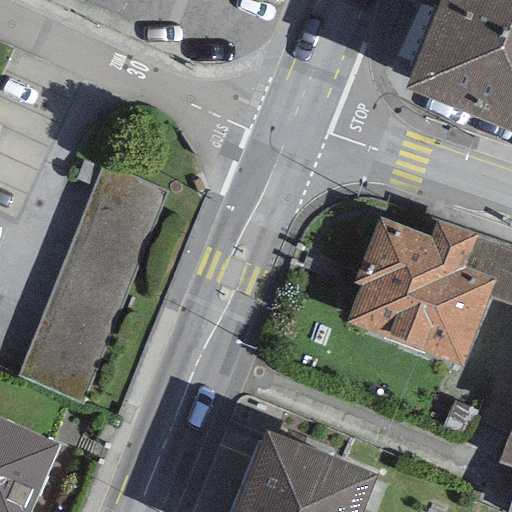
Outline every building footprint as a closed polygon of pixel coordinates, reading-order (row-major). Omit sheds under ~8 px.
[(511,0),(445,0),(403,107),(511,147),(511,0)] [(102,162),(16,375),(81,401),(168,188),(102,162)] [(430,228),(378,209),(353,274),(360,276),(346,312),(462,356),(494,272),(464,261),(478,226),(437,210),(430,228)] [(0,399),(0,511),(17,511),(57,425),(0,399)] [(511,409),(511,410),(511,409),(511,422),(499,455),(511,459),(511,493),(508,503),(511,504),(511,409)] [(266,414),(225,511),(353,511),(375,458),(266,414)]
